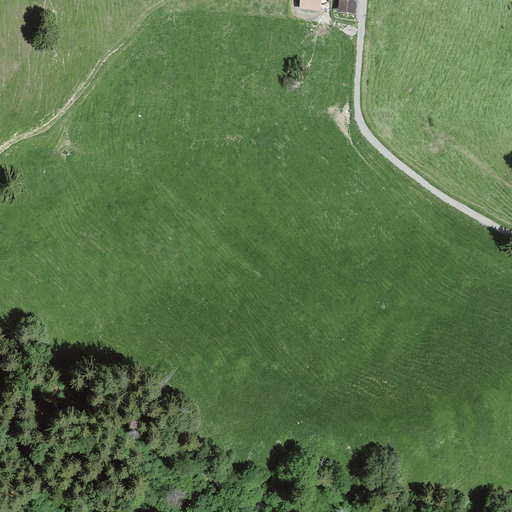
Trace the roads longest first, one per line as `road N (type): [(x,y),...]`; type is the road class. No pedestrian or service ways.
road 1 (track): [(511,235),(423,182),(362,125),(357,83),(365,0)]
road 2 (track): [(0,157),(49,131),(170,0)]
